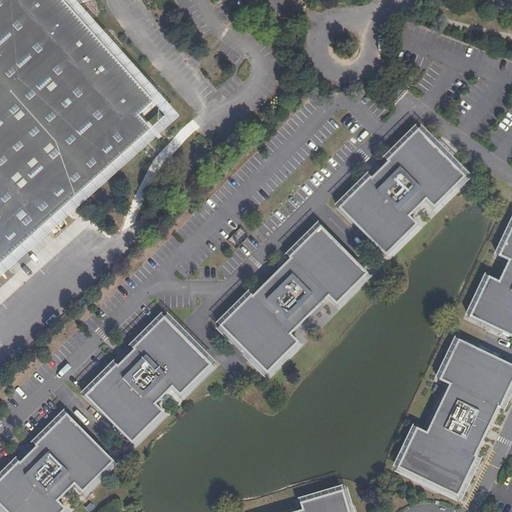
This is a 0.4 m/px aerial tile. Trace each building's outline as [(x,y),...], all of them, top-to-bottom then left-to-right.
[(0,0),(0,255),(145,128),(133,114),(140,109),(147,103),(56,0),(0,0)] [(371,177),(370,176),(338,207),(386,255),(418,224),(410,216),(425,200),(433,208),(465,176),(418,128),(386,160),(387,161),(371,177)] [(288,257),(289,258),(252,295),(251,294),(220,325),(267,373),(299,342),(291,334),(328,297),(336,304),(368,273),(320,225),(288,257)] [(511,225),(498,255),(508,260),(498,280),(489,275),(469,316),(511,336),(511,225)] [(172,388),(180,396),(212,364),(164,316),(133,348),(134,349),(118,365),(116,364),(85,395),(132,443),(164,412),(156,404),(172,388)] [(439,379),(449,384),(426,432),(417,427),(397,467),(458,496),(477,456),(476,455),(498,408),(500,408),(511,382),(511,364),(458,339),(439,379)] [(75,484),(83,493),(115,461),(67,413),(35,445),(36,446),(21,462),(20,460),(0,479),(0,504),(7,511),(62,511),(66,508),(59,500),(75,484)] [(349,511),(343,489),(300,502),(302,509),(293,511),(349,511)]
